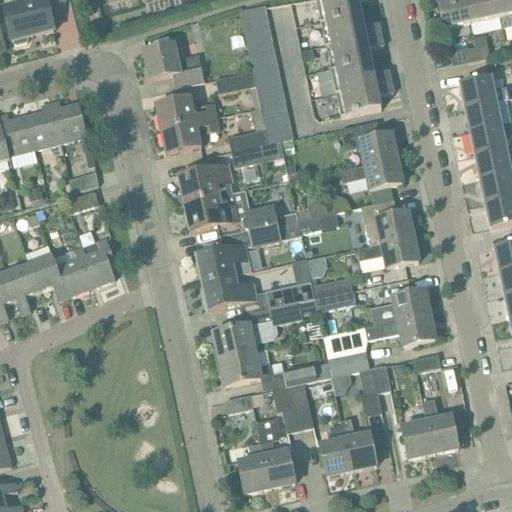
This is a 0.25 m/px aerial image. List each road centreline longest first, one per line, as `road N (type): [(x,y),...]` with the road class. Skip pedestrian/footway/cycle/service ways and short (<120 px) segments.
road 1 (residential): [(506,497),(399,0)]
road 2 (residential): [(162,294),(35,347),(24,361),(58,511)]
road 3 (residential): [(162,294),(116,83),(100,67)]
road 4 (residential): [(208,511),(162,294)]
